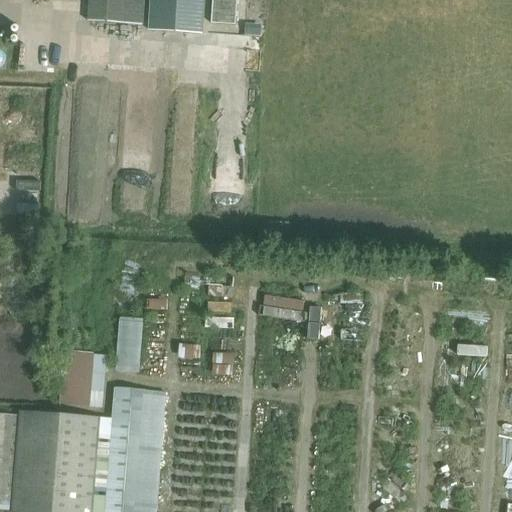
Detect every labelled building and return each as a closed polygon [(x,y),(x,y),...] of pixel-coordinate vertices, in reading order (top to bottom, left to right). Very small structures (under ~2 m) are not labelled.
[(142,26),(143,0),(89,0),(88,22),(142,26)] [(210,311),(209,325),(238,326),(238,312),(228,312),(228,292),(211,292),(210,311)] [(153,305),(168,304),(167,293),(152,295),(153,305)] [(121,314),(120,364),(146,364),(146,314),(121,314)] [(359,323),(342,324),(343,343),(360,342),(359,323)] [(461,339),(460,353),(490,354),(490,339),(461,339)] [(64,352),(63,371),(61,407),(91,408),(94,354),(64,352)] [(24,369),(23,396),(46,397),(48,371),(24,369)] [(156,511),(165,394),(115,390),(106,511),(94,511),(102,419),(21,413),(20,417),(0,415),(0,511),(156,511)]
